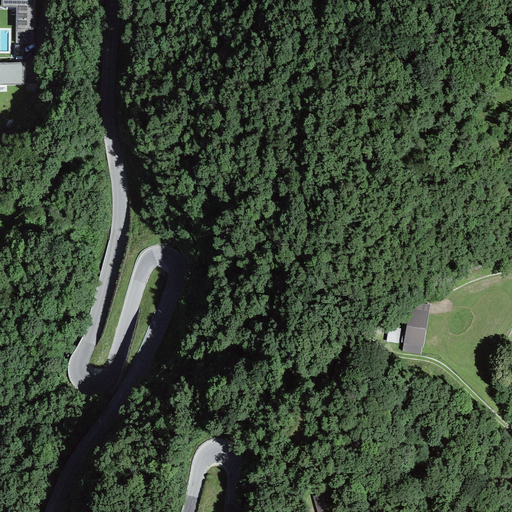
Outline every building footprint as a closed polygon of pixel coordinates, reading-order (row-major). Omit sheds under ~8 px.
[(32,0),(0,0),(1,7),(16,8),(15,43),(32,43),(32,0)] [(23,45),(14,45),(14,59),(23,60),(23,45)] [(23,62),(0,62),(0,85),(24,85),(23,62)] [(423,306),(411,304),(406,338),(405,349),(417,350),(423,306)] [(321,506),(331,503),(326,481),(315,484),(321,506)]
